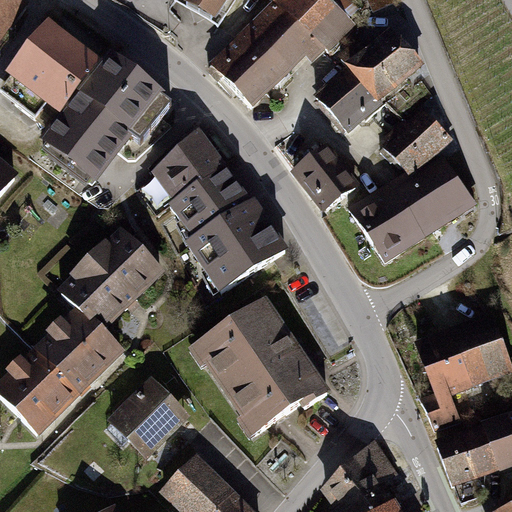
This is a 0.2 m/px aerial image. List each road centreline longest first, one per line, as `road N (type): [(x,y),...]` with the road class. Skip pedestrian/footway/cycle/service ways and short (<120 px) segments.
road 1 (tertiary): [(360,315),(230,115),(84,0)]
road 2 (residential): [(414,0),(483,172),(490,213),(481,244),(456,264),(360,315)]
road 3 (tertiary): [(290,511),(384,402)]
road 4 (residential): [(384,402),(413,436),(447,511)]
